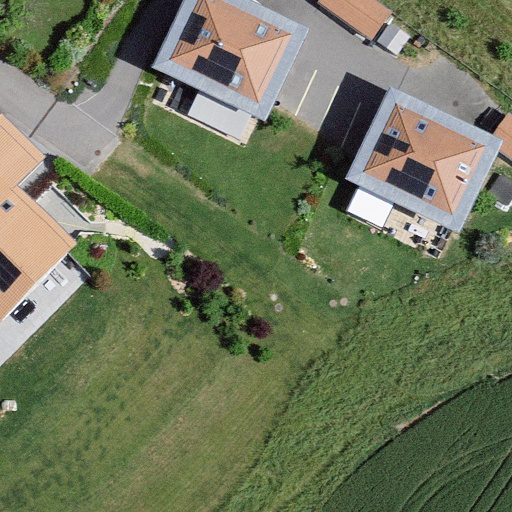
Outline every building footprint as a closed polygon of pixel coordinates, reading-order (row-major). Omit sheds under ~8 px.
[(309,40),(223,0),(187,0),(151,78),(266,132),(309,40)] [(369,0),(322,0),(318,5),(373,45),(393,17),(369,0)] [(488,146),(390,99),(347,191),(461,243),(502,155),(488,146)] [(46,165),(0,119),(0,333),(77,257),(16,196),(46,165)] [(511,121),(508,119),(488,146),(502,155),(511,163),(511,121)]
